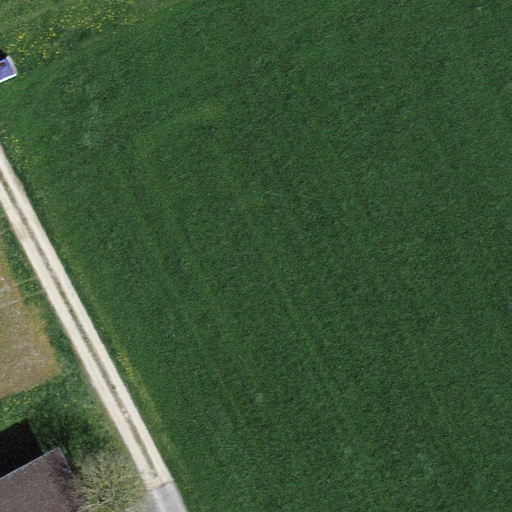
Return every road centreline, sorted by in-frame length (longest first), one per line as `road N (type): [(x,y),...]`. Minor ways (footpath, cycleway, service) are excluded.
road 1 (track): [(112,400),(0,183)]
road 2 (track): [(168,511),(112,400)]
